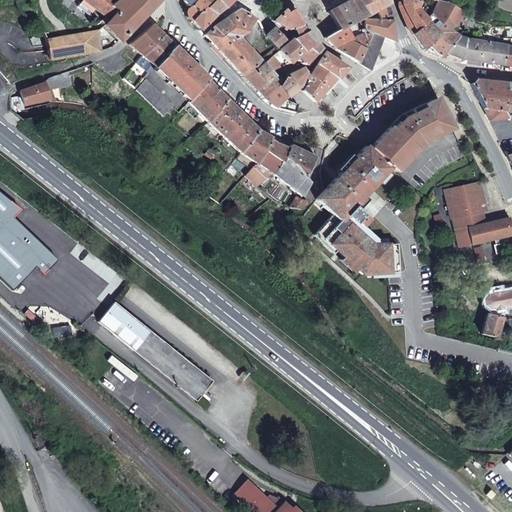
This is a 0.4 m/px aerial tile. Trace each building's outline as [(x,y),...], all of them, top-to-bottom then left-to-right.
[(83,0),(109,20),(116,12),(111,6),(117,0),(83,0)] [(117,0),(111,6),(116,12),(109,20),(103,25),(119,41),(158,0),(117,0)] [(216,0),(196,0),(192,4),(200,12),(205,8),(216,15),(224,8),(216,0)] [(216,0),(224,8),(232,0),(216,0)] [(393,20),(388,3),(387,0),(349,0),(329,11),(332,18),(338,29),(339,30),(344,28),(360,19),(377,10),(380,19),(393,20)] [(426,18),(417,8),(420,2),(412,0),(402,0),(403,5),(405,12),(406,14),(415,30),(411,33),(412,34),(429,21),(426,18)] [(453,5),(447,2),(447,1),(446,2),(438,0),(432,13),(440,24),(444,20),(453,5)] [(200,12),(192,4),(186,10),(185,14),(186,17),(188,19),(190,20),(192,20),(200,12)] [(465,12),(453,5),(444,20),(455,27),(464,13),(465,12)] [(205,8),(200,12),(192,20),(200,30),(216,15),(205,8)] [(303,22),(293,8),(286,12),(284,9),(273,22),(290,30),(293,29),(301,26),(303,22)] [(213,45),(241,76),(250,69),(252,72),(262,64),(238,37),(248,31),(247,30),(255,19),(248,14),(239,9),(212,27),(204,35),(213,45)] [(415,30),(406,14),(405,12),(401,12),(403,16),(405,21),(407,25),(409,29),(411,33),(415,30)] [(440,24),(432,13),(426,18),(429,21),(412,34),(423,50),(441,35),(445,39),(451,30),(455,27),(444,20),(440,24)] [(338,29),(332,18),(329,20),(335,31),(338,29)] [(367,35),(364,30),(363,19),(360,19),(344,28),(350,39),(334,48),(357,62),(363,49),(366,44),(369,36),(367,35)] [(380,19),(363,19),(364,30),(367,35),(369,36),(380,41),(382,37),(394,42),(393,20),(380,19)] [(163,35),(153,24),(128,45),(143,57),(163,35)] [(315,40),(310,32),(306,31),(301,26),(293,29),(296,36),(292,39),(303,52),(315,40)] [(286,41),(274,27),(265,35),(264,36),(278,50),(286,43),(286,41)] [(350,39),(344,28),(339,30),(338,29),(335,31),(333,32),(324,37),(334,48),(350,39)] [(445,39),(441,35),(423,50),(423,51),(430,45),(441,58),(446,52),(459,36),(451,30),(445,39)] [(96,31),(46,40),(49,60),(67,57),(99,52),(96,31)] [(174,46),(163,35),(143,57),(147,60),(151,63),(154,66),(154,67),(174,46)] [(380,41),(369,36),(366,44),(363,49),(357,62),(369,70),(380,41)] [(507,45),(465,39),(459,36),(446,52),(448,53),(449,54),(461,58),(502,65),(507,45)] [(303,52),(292,39),(286,43),(278,50),(289,64),(294,60),(303,52)] [(321,48),(315,40),(303,52),(294,60),(306,65),(321,48)] [(511,66),(511,46),(507,45),(502,65),(511,66)] [(174,46),(154,67),(188,101),(200,87),(191,78),(199,70),(174,46)] [(347,68),(324,53),(316,64),(336,79),(347,68)] [(281,67),(271,55),(263,63),(270,71),(281,67)] [(147,60),(143,57),(136,64),(141,68),(147,60)] [(154,66),(151,63),(144,71),(148,73),(154,66)] [(270,71),(263,63),(262,64),(252,72),(250,69),(241,76),(255,91),(255,90),(263,84),(264,84),(274,76),(270,71)] [(336,79),(316,64),(310,74),(309,75),(328,87),(336,79)] [(307,72),(304,67),(301,68),(284,76),(285,77),(286,77),(295,90),(299,87),(303,89),(309,75),(306,74),(307,72)] [(208,79),(199,70),(191,78),(200,87),(208,80),(208,79)] [(71,85),(68,71),(52,77),(55,88),(62,86),(71,85)] [(282,80),(276,75),(274,76),(264,84),(263,84),(255,90),(264,100),(278,86),(282,80)] [(328,87),(309,75),(302,91),(314,102),(319,97),(324,92),(328,87)] [(55,88),(52,77),(45,83),(46,90),(55,88)] [(295,90),(286,77),(285,77),(282,80),(278,86),(287,97),(295,90)] [(172,106),(145,79),(135,90),(162,117),(172,106)] [(511,112),(511,111),(507,83),(474,79),(469,84),(483,109),(490,121),(511,118),(511,116),(511,112)] [(227,99),(208,80),(200,87),(188,101),(187,102),(201,116),(207,122),(227,99)] [(46,90),(45,83),(21,91),(24,105),(49,99),(46,90)] [(287,97),(278,86),(264,100),(276,109),(277,108),(296,113),(298,104),(285,99),(287,97)] [(258,130),(227,99),(207,122),(224,137),(240,152),(258,130)] [(434,107),(431,100),(420,106),(414,114),(421,121),(430,107),(437,111),(441,105),(440,104),(434,107)] [(201,116),(187,102),(183,108),(196,121),(201,116)] [(437,111),(430,107),(421,121),(414,114),(403,124),(391,135),(376,150),(377,150),(376,151),(372,146),(369,148),(368,150),(373,155),(375,153),(381,159),(379,160),(381,162),(383,161),(386,164),(392,170),(418,141),(451,125),(441,105),(437,111)] [(413,113),(402,119),(400,120),(403,124),(414,114),(420,106),(412,110),(413,113)] [(412,110),(400,116),(398,118),(400,120),(402,119),(413,113),(412,110)] [(400,120),(398,118),(389,127),(391,130),(400,120)] [(403,124),(400,120),(391,130),(389,127),(387,130),(391,135),(403,124)] [(451,125),(418,141),(392,170),(395,172),(421,144),(453,129),(451,125)] [(272,137),(258,130),(240,152),(256,163),(264,150),(263,149),(270,139),(272,137)] [(391,135),(387,130),(372,146),(376,151),(377,150),(376,150),(391,135)] [(288,148),(276,143),(270,139),(263,149),(264,150),(280,162),(284,157),(288,148)] [(342,148),(333,140),(328,145),(337,154),(342,148)] [(315,158),(290,145),(288,148),(284,157),(296,166),(305,177),(315,158)] [(373,155),(368,150),(365,147),(324,191),(316,199),(332,214),(339,221),(342,218),(347,213),(353,206),(363,195),(388,168),(385,166),(386,164),(383,161),(381,162),(379,160),(381,159),(375,153),(373,155)] [(280,162),(264,150),(256,163),(272,173),(280,162)] [(210,159),(213,156),(207,151),(204,154),(210,159)] [(205,160),(196,153),(188,161),(197,169),(205,160)] [(296,166),(284,157),(272,173),(294,190),(301,196),(309,182),(305,177),(296,166)] [(265,179),(252,167),(245,176),(256,187),(265,179)] [(479,182),(444,190),(451,219),(455,218),(458,217),(460,223),(460,224),(461,225),(461,226),(462,226),(463,227),(464,227),(465,227),(466,227),(467,227),(484,223),(482,212),(486,211),(479,182)] [(20,209),(0,193),(0,278),(13,291),(36,267),(44,274),(57,260),(12,217),(20,209)] [(364,197),(363,195),(353,206),(357,210),(364,202),(364,197)] [(300,198),(297,196),(289,208),(300,210),(306,200),(300,198)] [(357,210),(353,206),(347,213),(342,218),(355,230),(360,225),(361,226),(367,220),(357,210)] [(339,221),(332,214),(316,232),(322,238),(339,221)] [(461,226),(461,225),(460,224),(460,223),(458,217),(455,218),(459,235),(470,241),(467,227),(466,227),(465,227),(464,227),(463,227),(462,226),(461,226)] [(396,244),(372,245),(355,230),(342,218),(339,221),(322,238),(361,274),(371,264),(379,271),(379,274),(397,273),(396,244)] [(467,227),(470,241),(471,245),(511,235),(511,229),(509,218),(467,227)] [(379,271),(371,264),(361,274),(379,274),(379,271)] [(511,289),(499,293),(498,289),(492,291),(493,294),(487,295),(484,301),(485,306),(490,309),(495,308),(496,312),(503,310),(502,307),(511,305),(511,289)] [(212,381),(114,302),(98,322),(196,400),(212,381)] [(502,317),(487,313),(481,334),(497,338),(502,317)] [(245,479),(232,493),(252,511),(277,511),(283,507),(279,503),(280,502),(275,497),(267,494),(264,497),(245,479)]
